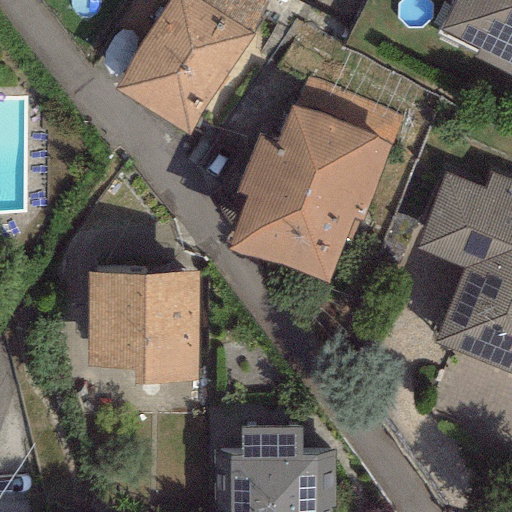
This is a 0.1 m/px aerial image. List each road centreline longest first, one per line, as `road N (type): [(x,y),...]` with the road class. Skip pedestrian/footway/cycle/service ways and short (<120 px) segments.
road 1 (residential): [(8,0),(169,183),(415,511)]
road 2 (unknown): [(0,299),(34,261),(169,183)]
